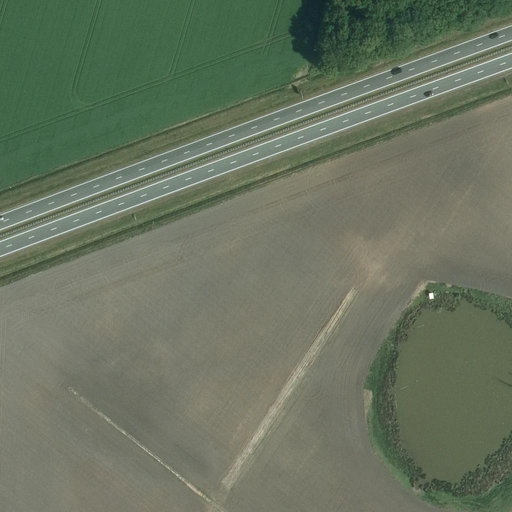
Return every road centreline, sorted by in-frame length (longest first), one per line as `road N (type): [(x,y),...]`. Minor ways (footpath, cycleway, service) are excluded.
road 1 (trunk): [(511,33),(0,223)]
road 2 (trunk): [(0,249),(511,61)]
